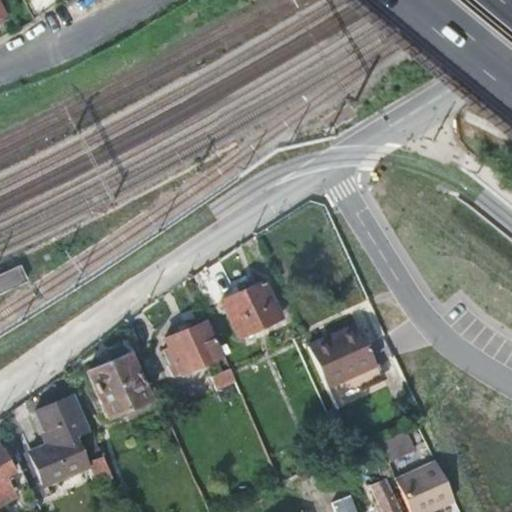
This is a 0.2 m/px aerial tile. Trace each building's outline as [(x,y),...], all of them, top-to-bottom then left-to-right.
[(263,280),(222,301),(239,339),(282,317),(263,280)] [(163,340),(179,375),(218,358),(203,323),(163,340)] [(312,353),(328,388),(376,367),(357,326),(336,336),(339,342),(312,353)] [(155,355),(166,381),(179,375),(163,340),(156,344),(160,352),(155,355)] [(128,355),(87,374),(102,409),(144,391),(128,355)] [(212,378),(223,403),(241,394),(230,369),(212,378)] [(51,445),(29,453),(42,484),(86,466),(74,437),(88,431),(74,396),(36,411),(51,445)] [(392,466),(428,449),(416,424),(380,441),(392,466)] [(0,504),(14,498),(3,477),(13,473),(0,446),(0,504)] [(396,477),(410,511),(432,511),(431,508),(455,498),(438,459),(396,477)] [(324,469),(329,479),(344,472),(339,462),(324,469)] [(400,511),(385,476),(370,483),(383,511),(400,511)]
